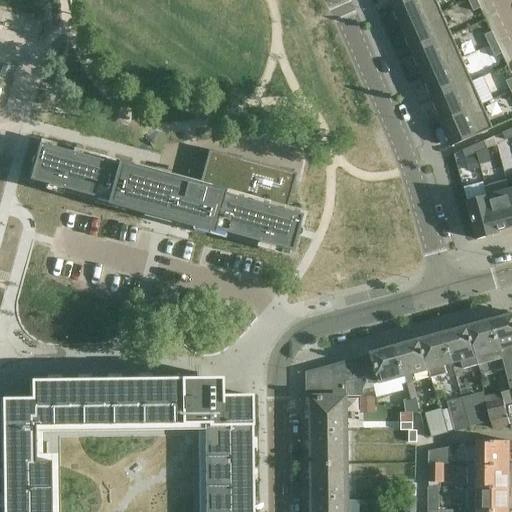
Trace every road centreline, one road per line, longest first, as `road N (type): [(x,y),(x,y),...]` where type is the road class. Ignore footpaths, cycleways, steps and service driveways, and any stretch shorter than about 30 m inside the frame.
road 1 (residential): [(281,511),(280,352),(310,330),(444,294)]
road 2 (residential): [(444,294),(412,167),(339,0)]
